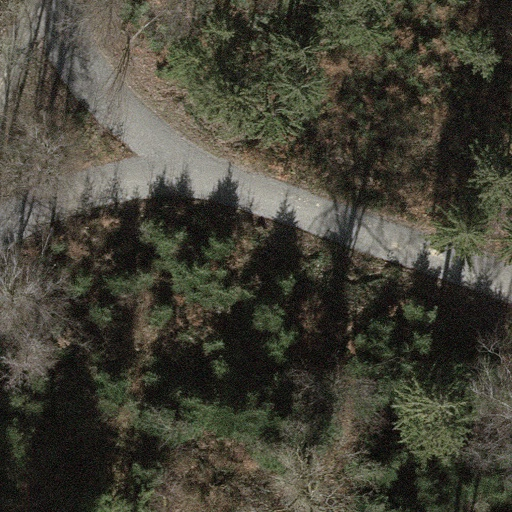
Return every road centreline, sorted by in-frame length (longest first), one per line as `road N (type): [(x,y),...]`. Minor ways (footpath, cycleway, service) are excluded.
road 1 (track): [(64,0),(89,67),(112,99),(184,152),(511,282)]
road 2 (track): [(231,177),(130,180),(81,192),(0,229)]
